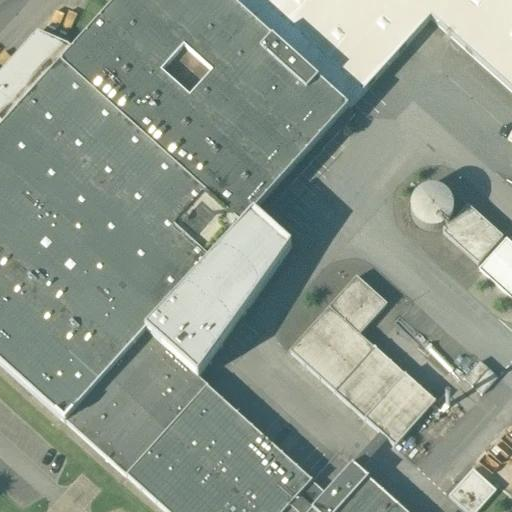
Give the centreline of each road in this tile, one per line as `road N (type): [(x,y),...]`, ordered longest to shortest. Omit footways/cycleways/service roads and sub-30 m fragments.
road 1 (unknown): [(417,497),(288,387),(261,353),(272,310),(330,236),(339,208)]
road 2 (unknown): [(511,378),(417,497)]
